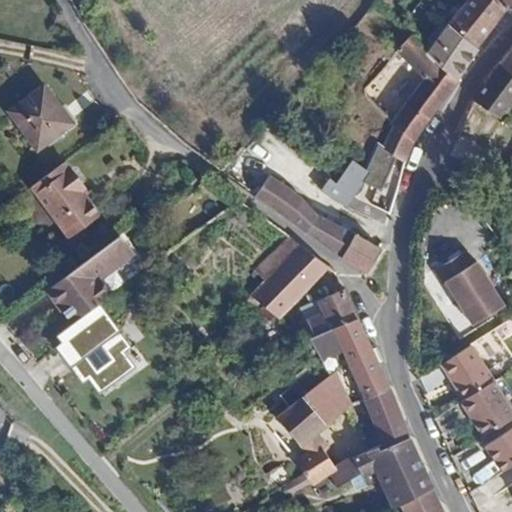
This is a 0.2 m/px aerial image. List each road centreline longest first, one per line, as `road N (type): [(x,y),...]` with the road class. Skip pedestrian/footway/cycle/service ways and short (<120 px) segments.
road 1 (residential): [(511,24),(423,169),(397,283),(399,372),(459,511)]
road 2 (residential): [(139,511),(0,350)]
